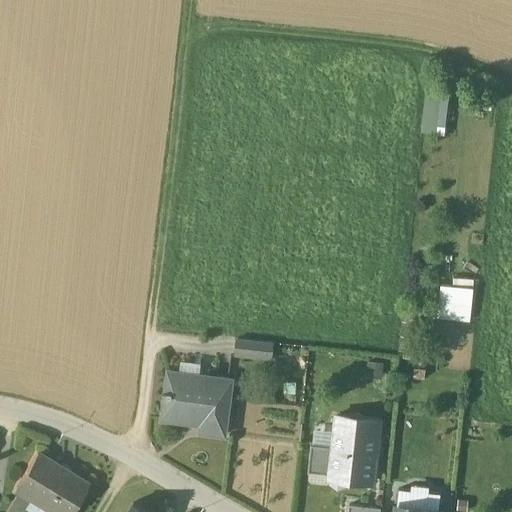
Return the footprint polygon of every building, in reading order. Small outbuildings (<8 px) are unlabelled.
[(425,95),(424,132),(447,132),(448,95),(425,95)] [(473,288),(441,285),(438,317),(470,320),(473,288)] [(272,342),(238,338),(236,357),(270,360),(272,342)] [(232,379),(196,374),(195,381),(178,379),(176,393),(162,391),(162,395),(165,396),(162,416),(202,420),(200,432),(225,435),(232,379)] [(378,419),(337,415),(333,447),(311,444),(308,472),(330,474),(330,478),(329,483),(337,489),(347,485),(347,480),(371,482),(378,419)] [(36,451),(14,489),(16,490),(32,499),(53,511),(71,511),(89,483),(36,451)] [(32,499),(16,490),(14,493),(17,495),(29,503),(32,499)] [(24,511),(29,503),(17,495),(6,511),(24,511)] [(148,511),(134,503),(128,511),(148,511)] [(414,505),(397,503),(396,511),(439,511),(440,508),(423,506),(422,511),(414,510),(414,505)]
